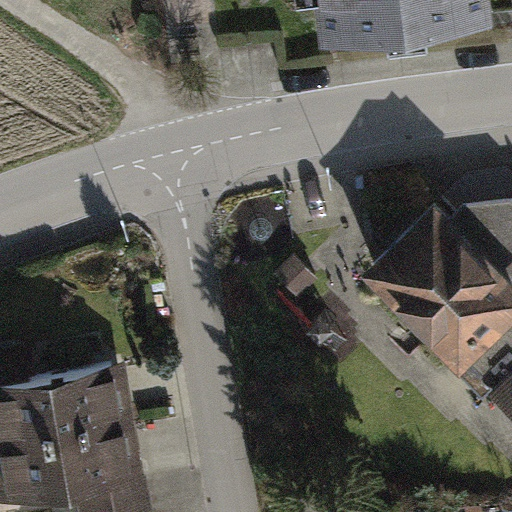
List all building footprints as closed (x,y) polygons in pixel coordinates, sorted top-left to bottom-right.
[(316,0),(321,34),(495,12),(493,0),(316,0)] [(404,200),(335,266),(511,422),(511,198),(507,192),(456,197),(447,207),(426,190),(404,200)] [(116,359),(0,378),(0,435),(125,414),(116,359)] [(125,414),(0,435),(0,491),(0,493),(85,478),(135,470),(125,414)] [(135,470),(85,478),(90,511),(151,511),(143,468),(135,470)]
